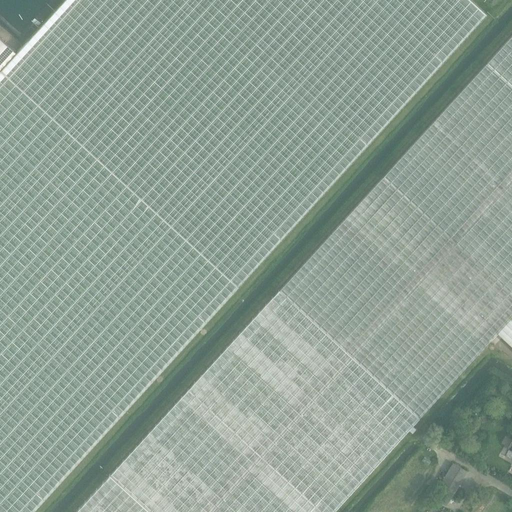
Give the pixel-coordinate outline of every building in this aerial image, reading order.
[(0,511),(31,511),(373,138),(222,0),(63,0),(16,52),(0,37),(0,511)] [(471,0),(222,0),(373,138),(486,14),(471,0)] [(511,32),(278,289),(109,474),(150,511),(332,511),(418,417),(496,332),(511,346),(511,32)] [(446,506),(454,492),(466,471),(452,463),(440,484),(432,498),(446,506)] [(105,469),(66,511),(150,511),(109,474),(105,469)]
